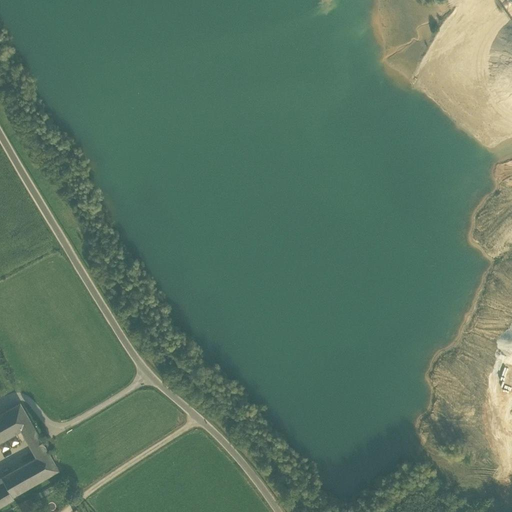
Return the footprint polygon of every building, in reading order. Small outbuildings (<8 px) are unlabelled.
[(19,403),(0,413),(0,441),(20,430),(30,422),(19,403)] [(47,451),(30,422),(20,430),(36,457),(47,451)] [(58,470),(47,451),(36,457),(0,477),(6,487),(11,497),(12,496),(58,470)] [(0,506),(14,498),(12,496),(11,497),(6,487),(0,490),(0,506)] [(31,498),(18,505),(21,511),(28,511),(36,508),(31,498)]
